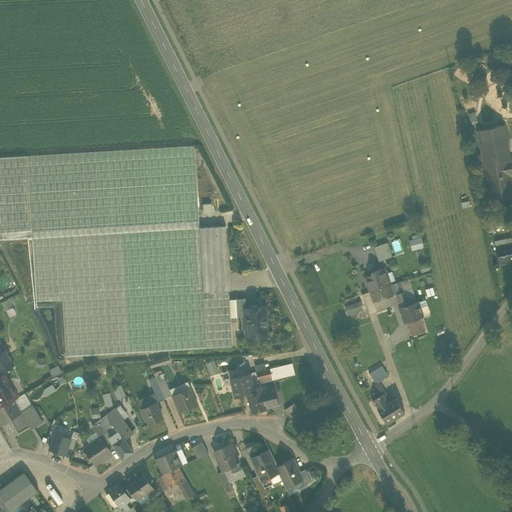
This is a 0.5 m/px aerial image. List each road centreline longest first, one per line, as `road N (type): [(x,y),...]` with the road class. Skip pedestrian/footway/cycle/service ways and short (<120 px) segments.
road 1 (tertiary): [(141,0),(369,449)]
road 2 (residential): [(94,488),(169,439),(225,426),(249,425),(336,467),(369,449)]
road 3 (residential): [(413,420),(437,401),(511,301)]
road 4 (unclassified): [(413,420),(365,297)]
